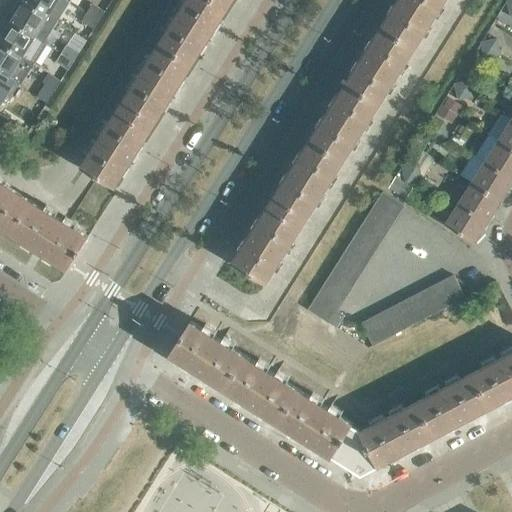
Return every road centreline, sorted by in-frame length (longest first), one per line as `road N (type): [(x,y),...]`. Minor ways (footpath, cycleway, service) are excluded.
road 1 (residential): [(110,353),(348,505),(384,503),(495,445)]
road 2 (secondary): [(110,353),(335,0)]
road 3 (secondary): [(296,0),(84,336)]
road 4 (secondary): [(9,511),(110,353)]
road 5 (secondary): [(84,336),(0,467)]
